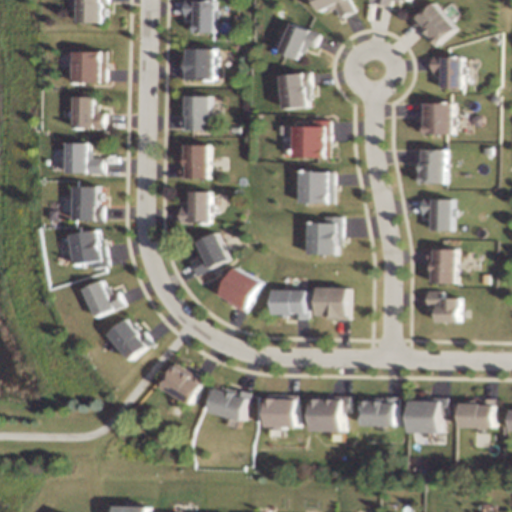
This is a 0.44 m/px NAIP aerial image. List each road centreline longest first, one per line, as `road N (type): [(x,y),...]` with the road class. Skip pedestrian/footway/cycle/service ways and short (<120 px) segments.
road 1 (residential): [(511,361),(278,355),(224,338),(183,305),(150,238),(152,0)]
road 2 (residential): [(393,359),(393,240),(373,151),(376,69)]
